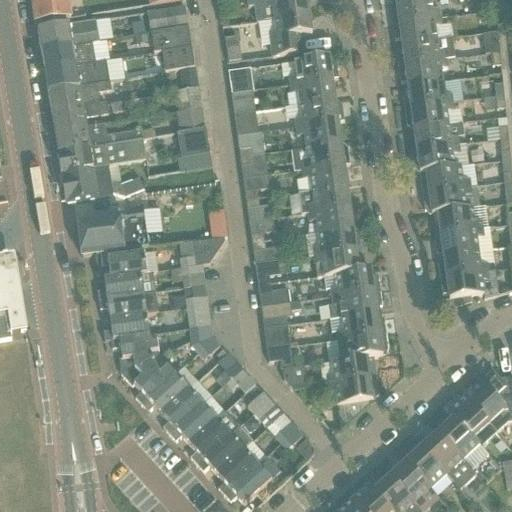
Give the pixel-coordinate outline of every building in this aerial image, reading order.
[(69,20),(66,0),(49,0),(32,2),(35,26),(63,23),(70,22),(69,20)] [(181,0),(147,0),(149,9),(182,4),(181,0)] [(294,2),(293,0),(245,0),(248,10),(254,9),(256,25),(276,22),(276,23),(309,18),(307,0),(294,2)] [(431,13),(430,1),(430,0),(401,4),(395,5),(396,11),(390,12),(393,27),(440,20),(439,12),(431,13)] [(492,0),(488,4),(497,13),(503,7),(495,0),(492,0)] [(511,16),(503,7),(497,13),(506,21),(511,16)] [(148,17),(151,36),(187,30),(184,11),(148,17)] [(312,37),(309,18),(276,23),(278,35),(271,36),(274,60),(305,56),(305,54),(301,54),(299,39),(312,37)] [(441,29),(440,20),(393,27),(395,43),(401,42),(401,47),(436,43),(434,30),(441,29)] [(92,45),(98,45),(94,24),(70,28),(64,29),(38,33),(41,54),(92,46),(92,45)] [(142,26),(131,28),(133,40),(144,37),(142,26)] [(190,50),(187,30),(151,36),(154,57),(165,55),(190,50)] [(498,34),(483,36),(485,58),(491,57),(500,56),(498,34)] [(437,56),(436,43),(401,47),(402,54),(396,54),(398,69),(446,63),(445,55),(437,56)] [(92,46),(41,54),(45,75),(96,67),(92,46)] [(194,72),(190,50),(165,55),(168,76),(194,72)] [(501,69),(500,56),(491,57),(492,70),(501,69)] [(330,67),(329,61),(309,64),(294,66),(296,80),(289,81),(290,88),(332,83),(338,82),(336,66),(330,67)] [(447,72),(446,63),(398,69),(401,86),(407,85),(407,90),(442,86),(440,72),(447,72)] [(96,67),(45,75),(48,96),(110,86),(106,65),(96,67)] [(248,73),(228,76),(231,97),(251,94),(252,94),(248,73)] [(335,104),(332,83),(290,88),(291,97),(298,96),(300,109),(335,104)] [(110,86),(48,96),(51,116),(100,108),(99,97),(111,95),(110,86)] [(444,99),(442,86),(407,90),(408,97),(402,98),(404,112),(452,106),(451,98),(444,99)] [(494,89),(495,100),(504,99),(503,89),(494,89)] [(200,112),(197,92),(175,95),(178,115),(200,112)] [(251,94),(231,97),(234,119),(254,116),(251,94)] [(505,113),(504,99),(495,100),(496,114),(505,113)] [(151,100),(110,107),(112,115),(153,108),(151,100)] [(336,110),(335,104),(300,109),(301,122),(295,123),(296,132),(338,126),(344,125),(342,109),(336,110)] [(447,116),(453,116),(452,106),(404,112),(407,128),(413,128),(413,134),(449,129),(447,116)] [(86,131),(84,120),(108,116),(106,107),(100,108),(51,116),(55,136),(87,131),(87,130),(86,131)] [(204,133),(200,112),(178,115),(175,116),(178,137),(204,133)] [(254,116),(234,119),(236,140),(257,137),(254,116)] [(341,146),(338,126),(296,132),(297,140),(305,139),(307,151),(341,146)] [(112,148),(142,143),(154,141),(153,134),(152,133),(106,140),(104,128),(87,130),(87,131),(55,136),(58,157),(112,148)] [(449,129),(413,134),(416,154),(416,155),(459,150),(458,142),(450,143),(449,129)] [(498,132),(500,145),(509,143),(508,131),(498,132)] [(204,134),(204,133),(178,137),(182,163),(210,159),(206,134),(204,134)] [(257,137),(236,140),(239,162),(252,160),(264,158),(261,136),(257,137)] [(146,165),(142,143),(112,148),(58,157),(57,157),(60,178),(108,171),(118,170),(146,165)] [(509,144),(500,145),(501,157),(510,156),(509,144)] [(309,165),(301,166),(302,175),(344,169),(350,168),(348,152),(342,153),(341,146),(307,151),(309,165)] [(460,158),(459,150),(416,155),(416,154),(410,155),(413,171),(419,171),(419,177),(422,177),(453,172),(453,171),(452,159),(460,158)] [(252,160),(239,162),(242,182),(267,179),(264,158),(252,160)] [(344,169),(302,175),(303,183),(311,182),(313,195),(347,190),(344,169)] [(110,202),(112,198),(108,171),(60,178),(66,209),(110,202)] [(461,171),(453,171),(453,172),(422,177),(423,182),(420,182),(422,198),(471,192),(470,184),(462,185),(461,171)] [(511,173),(503,175),(504,187),(511,186),(511,173)] [(267,179),(242,182),(245,204),(258,202),(257,193),(269,191),(267,179)] [(143,193),(139,182),(120,189),(124,201),(143,193)] [(350,211),(347,190),(313,195),(298,196),(300,217),(308,216),(309,217),(350,211)] [(473,212),(471,192),(422,198),(424,214),(430,213),(431,219),(437,218),(437,217),(465,213),(471,212),(473,212)] [(258,202),(245,204),(248,225),(272,222),(270,208),(259,209),(258,202)] [(353,232),(350,211),(309,217),(310,225),(316,224),(318,237),(353,232)] [(147,252),(146,242),(144,221),(143,217),(142,212),(130,214),(118,215),(118,216),(118,221),(103,223),(76,226),(81,260),(92,259),(107,257),(143,252),(147,252)] [(227,212),(210,215),(215,240),(231,238),(227,212)] [(475,228),(473,212),(471,212),(465,213),(437,217),(437,218),(440,239),(482,233),(481,227),(475,228)] [(274,235),(272,222),(248,225),(251,246),(264,245),(263,236),(274,235)] [(354,238),(353,232),(318,237),(320,250),(313,251),(314,259),(362,253),(360,238),(354,238)] [(483,241),(482,233),(440,239),(434,240),(436,255),(442,255),(443,261),(478,256),(475,242),(483,241)] [(180,264),(181,273),(201,271),(208,270),(224,247),(224,243),(193,247),(195,262),(180,264)] [(276,251),(265,252),(264,245),(251,246),(254,269),(278,265),(276,251)] [(364,269),(362,253),(314,259),(315,268),(317,281),(324,280),(359,275),(358,269),(364,269)] [(479,268),(478,256),(443,261),(444,267),(438,268),(440,282),(487,276),(486,267),(479,268)] [(108,273),(110,283),(146,278),(144,258),(108,262),(108,258),(100,259),(102,274),(108,273)] [(16,263),(0,265),(0,324),(5,324),(8,341),(28,338),(16,263)] [(280,278),(278,265),(254,269),(257,289),(270,287),(269,280),(280,278)] [(203,280),(201,271),(181,273),(183,282),(203,280)] [(359,275),(324,280),(326,293),(330,292),(331,300),(379,294),(377,279),(371,280),(371,273),(359,275)] [(489,285),(487,276),(440,282),(442,298),(448,297),(449,304),(484,299),(482,285),(489,285)] [(146,278),(110,283),(104,284),(105,295),(97,296),(98,303),(154,296),(155,296),(153,277),(146,278)] [(287,292),(271,294),(270,287),(257,289),(260,311),(289,306),(287,292)] [(381,310),(379,294),(331,300),(333,310),(328,310),(329,323),(376,316),(376,311),(381,310)] [(157,316),(154,296),(98,303),(100,315),(108,314),(109,323),(147,318),(157,316)] [(206,300),(186,303),(187,312),(207,310),(206,300)] [(289,306),(260,311),(262,326),(263,332),(283,329),(282,320),(291,319),(289,306)] [(210,330),(207,310),(187,312),(190,333),(210,330)] [(377,323),(376,316),(329,323),(331,336),(336,336),(337,343),(385,337),(383,322),(377,323)] [(0,345),(11,344),(7,318),(0,319),(0,345)] [(150,338),(147,318),(109,323),(111,336),(103,337),(104,346),(111,345),(140,340),(150,338)] [(289,350),(288,345),(286,330),(284,331),(283,329),(263,332),(266,354),(289,350)] [(210,330),(190,333),(188,333),(190,347),(211,337),(210,330)] [(198,358),(213,344),(211,342),(211,337),(190,347),(191,351),(198,358)] [(385,337),(337,343),(340,364),(367,361),(367,362),(372,361),(383,360),(382,353),(387,353),(385,337)] [(153,347),(150,338),(140,340),(111,345),(112,355),(120,354),(122,364),(119,364),(121,380),(154,364),(153,362),(158,359),(157,347),(153,347)] [(220,351),(213,344),(198,358),(204,365),(220,351)] [(291,365),(290,357),(289,350),(266,354),(268,368),(279,366),(280,372),(292,371),(291,365)] [(163,389),(174,379),(167,372),(162,360),(154,364),(121,380),(132,392),(134,390),(141,397),(135,403),(141,410),(163,389)] [(373,366),(372,361),(367,362),(367,361),(340,364),(333,365),(331,365),(333,381),(325,382),(326,390),(376,383),(374,366),(373,366)] [(225,388),(240,374),(235,368),(219,382),(225,388)] [(303,369),(292,371),(280,372),(280,374),(281,374),(283,385),(292,395),(307,393),(303,369)] [(247,381),(240,374),(225,388),(231,396),(247,381)] [(492,377),(464,402),(496,435),(505,426),(511,425),(511,382),(499,385),(492,377)] [(161,419),(188,394),(174,379),(163,389),(141,410),(148,417),(154,412),(161,419)] [(378,398),(376,383),(326,390),(328,398),(334,398),(340,436),(369,409),(368,406),(372,406),(371,398),(378,398)] [(169,440),(202,409),(188,394),(161,419),(169,428),(163,433),(169,440)] [(252,418),(268,404),(262,398),(246,412),(252,418)] [(496,435),(464,402),(447,418),(452,424),(453,423),(473,444),(473,443),(479,450),(496,435)] [(259,426),(274,412),(274,411),(268,404),(252,418),(259,426)] [(216,424),(215,423),(202,409),(169,440),(175,447),(181,441),(188,449),(216,424)] [(196,470),(230,439),(229,438),(238,430),(224,415),(215,423),(216,424),(188,449),(196,458),(190,463),(196,470)] [(453,423),(452,424),(438,437),(471,473),(487,458),(479,450),(473,443),(473,444),(453,423)] [(280,448),(295,434),(290,428),(274,442),(280,448)] [(216,480),(244,454),(253,446),(238,430),(229,438),(230,439),(196,470),(202,477),(209,472),(216,480)] [(302,441),(295,434),(280,448),(287,455),(302,441)] [(475,478),(471,473),(438,437),(422,452),(452,485),(453,485),(459,492),(475,478)] [(431,494),(447,479),(422,452),(406,466),(431,494)] [(224,500),(257,469),(244,454),(216,480),(223,488),(217,493),(224,500)] [(244,510),(281,477),(266,461),(257,469),(224,500),(230,508),(236,502),(244,510)] [(511,464),(502,466),(504,477),(511,475),(511,464)] [(406,466),(389,481),(414,509),(417,511),(428,511),(439,503),(431,494),(406,466)] [(410,511),(414,509),(389,481),(374,496),(372,496),(386,511),(410,511)] [(386,511),(372,496),(374,496),(368,490),(352,504),(358,511),(386,511)]
